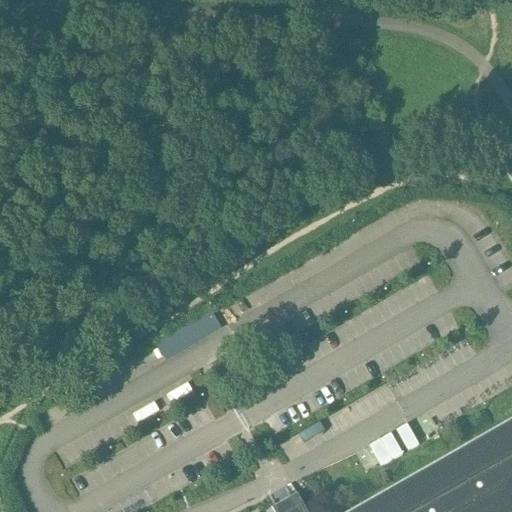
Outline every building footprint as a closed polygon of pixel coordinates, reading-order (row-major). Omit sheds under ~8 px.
[(157,344),(166,360),(167,360),(220,329),(219,329),(210,313),(157,344)] [(511,511),(511,424),(425,474),(359,511),(306,511),(290,484),(264,499),(272,511),(511,511)] [(406,426),(396,432),(408,453),(418,447),(406,426)] [(392,462),(402,456),(390,435),(380,441),(392,462)] [(379,441),(369,447),(381,468),(391,462),(379,441)]
